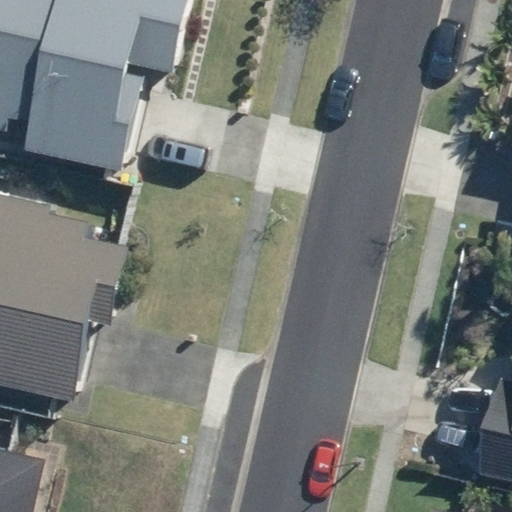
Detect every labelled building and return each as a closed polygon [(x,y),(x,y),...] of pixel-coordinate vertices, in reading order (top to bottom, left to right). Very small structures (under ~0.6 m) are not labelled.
[(26,149),(107,169),(128,174),(153,70),(179,76),(197,0),(0,0),(0,128),(29,136),(26,149)] [(0,389),(84,399),(97,287),(130,291),(135,243),(91,238),(94,218),(56,214),(58,200),(0,193),(0,389)] [(480,485),(511,489),(511,428),(489,425),(480,485)] [(42,511),(53,459),(0,447),(0,511),(42,511)] [(511,511),(511,499),(473,493),(471,509),(429,503),(427,511),(511,511)]
